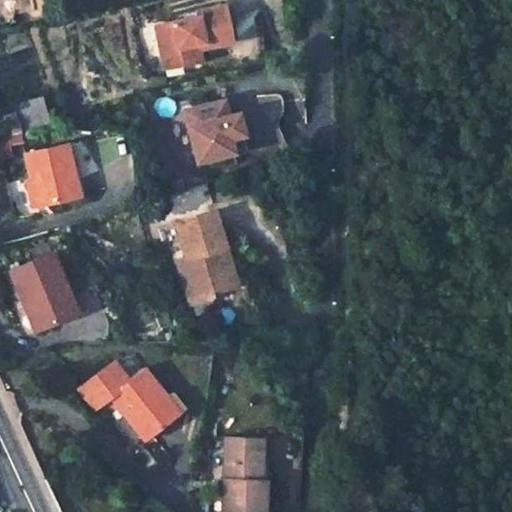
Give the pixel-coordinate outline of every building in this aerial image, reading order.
[(182,55),(185,66),(202,62),(199,49),(198,42),(210,40),(211,47),(235,42),(227,6),(198,12),(199,17),(157,27),(164,59),(182,55)] [(199,49),(211,47),(210,40),(198,42),(199,49)] [(167,70),(185,66),(182,55),(164,59),(167,70)] [(48,126),(40,98),(0,107),(0,110),(9,136),(48,126)] [(227,117),(224,106),(193,115),(198,130),(188,133),(198,165),(239,152),(235,138),(243,136),(249,134),(242,112),(227,117)] [(193,115),(184,118),(188,133),(198,130),(193,115)] [(235,138),(239,152),(248,150),(243,136),(235,138)] [(78,197),(66,143),(25,153),(38,207),(78,197)] [(225,245),(215,212),(175,223),(186,257),(176,260),(189,304),(213,297),(212,292),(228,287),(215,248),(225,245)] [(215,248),(228,287),(236,285),(225,245),(215,248)] [(77,313),(53,253),(11,269),(23,298),(29,296),(42,327),(77,313)] [(29,296),(23,298),(36,330),(42,327),(29,296)] [(166,397),(144,368),(128,380),(115,364),(80,391),(94,408),(109,395),(145,440),(185,408),(172,392),(166,397)] [(264,511),(266,481),(261,481),(254,481),(255,438),(225,437),(223,511),(264,511)] [(254,481),(261,481),(262,438),(255,438),(254,481)]
